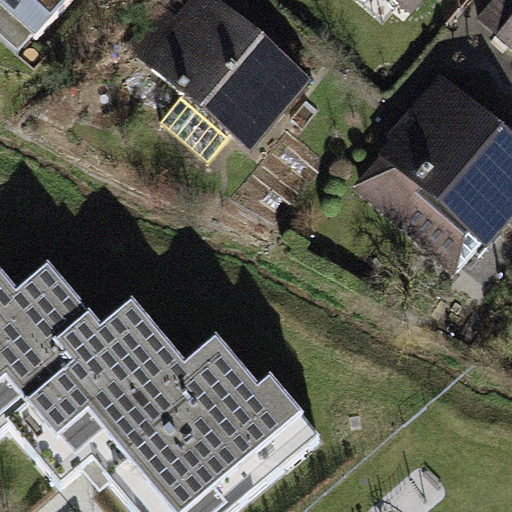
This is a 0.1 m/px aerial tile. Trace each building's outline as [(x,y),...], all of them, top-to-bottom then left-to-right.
[(73,0),(0,0),(0,7),(37,41),(73,0)] [(304,81),(210,0),(209,0),(151,68),(185,98),(155,133),(202,174),(236,134),(249,145),(304,81)] [(511,23),(500,38),(511,48),(511,23)] [(511,209),(511,146),(448,92),(362,191),(458,273),(511,209)] [(0,420),(13,436),(144,325),(132,310),(101,336),(48,274),(16,300),(0,280),(0,420)] [(67,436),(131,511),(181,511),(183,511),(184,511),(237,511),(275,480),(257,458),(301,421),(270,385),(258,395),(216,346),(185,373),(144,325),(13,436),(36,463),(67,436)]
